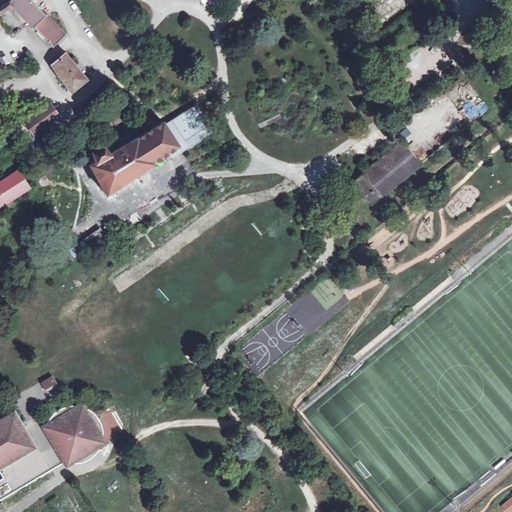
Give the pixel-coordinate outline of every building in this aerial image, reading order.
[(8,0),(11,5),(52,46),(64,35),(30,0),(8,0)] [(379,29),(416,0),(380,0),(366,11),(379,29)] [(72,91),(86,79),(65,54),(51,65),(58,76),(72,91)] [(58,116),(49,103),(24,122),(33,134),(58,116)] [(10,120),(6,111),(0,113),(0,122),(0,124),(10,120)] [(109,153),(103,145),(92,151),(94,161),(89,164),(105,194),(152,163),(152,162),(177,145),(162,122),(136,138),(136,137),(109,153)] [(370,204),(421,163),(402,140),(352,182),(370,204)] [(18,170),(0,181),(0,205),(29,187),(18,170)] [(326,277),(311,293),(328,309),(343,294),(326,277)] [(310,305),(314,313),(322,310),(318,301),(310,305)] [(294,311),(281,319),(293,339),(312,327),(306,319),(301,323),(294,311)] [(274,356),(294,342),(279,319),(263,330),(269,340),(265,343),(274,356)] [(46,391),(58,385),(53,375),(41,382),(46,391)] [(92,447),(98,444),(105,440),(100,432),(93,419),(97,417),(94,413),(90,410),(84,406),(80,399),(71,405),(66,404),(62,405),(57,406),(53,409),(47,415),(45,420),(43,426),(29,434),(15,411),(0,419),(0,498),(50,468),(46,463),(58,455),(61,461),(64,465),(69,461),(75,457),(78,461),(81,460),(88,457),(92,454),(94,451),(92,447)] [(46,463),(50,468),(61,461),(58,455),(46,463)]
